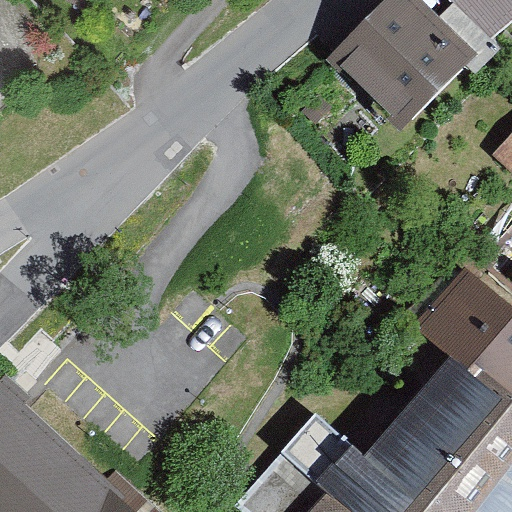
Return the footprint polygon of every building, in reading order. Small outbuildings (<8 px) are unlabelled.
[(450,51),(403,0),(384,0),(318,60),(374,121),(450,51)] [(511,0),(445,0),(471,33),(511,0)] [(419,364),(360,430),(451,511),(508,511),(511,508),(511,425),(506,420),(511,414),(511,336),(444,276),(389,337),(419,364)] [(125,511),(2,394),(0,395),(0,511),(125,511)] [(451,511),(360,430),(333,460),(293,425),(258,464),(302,504),(295,511),(451,511)]
